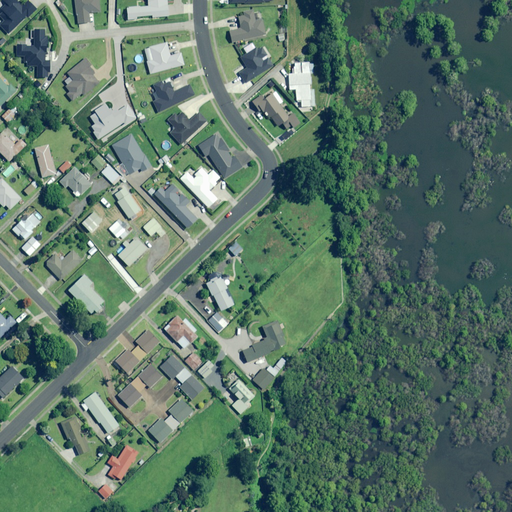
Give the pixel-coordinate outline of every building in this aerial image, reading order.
[(18,0),(3,0),(0,4),(2,6),(0,8),(0,17),(3,21),(0,24),(0,25),(8,34),(36,8),(28,1),(22,7),(17,1),(18,0)] [(74,0),(77,24),(90,23),(89,14),(101,12),(99,0),(74,0)] [(116,0),(108,0),(108,29),(116,29),(116,0)] [(147,0),(148,6),(126,8),(127,20),(137,19),(136,17),(152,15),(152,17),(167,16),(166,0),(147,0)] [(255,21),(253,10),(243,12),(244,16),(238,17),(241,29),(229,31),(232,43),(266,36),(262,19),(255,21)] [(49,78),(49,67),(50,60),(45,60),(46,49),(48,49),(48,37),(46,37),(47,30),(33,29),(33,45),(16,44),(16,57),(24,57),(24,67),(37,67),(36,82),(47,82),(47,78),(49,78)] [(170,56),(166,43),(149,47),(152,60),(147,62),(150,74),(184,65),(181,53),(170,56)] [(269,58),(272,57),(265,47),(263,48),(262,47),(257,50),(256,48),(240,58),(247,68),(237,74),(243,85),(274,65),(269,58)] [(91,65),(85,58),(67,73),(73,80),(65,87),(70,92),(67,94),(72,101),(82,93),(84,96),(99,83),(93,75),(95,73),(90,67),(91,65)] [(310,107),(310,63),(294,63),(294,74),(289,74),(289,90),(296,90),(296,100),(301,100),(302,107),(310,107)] [(8,86),(0,78),(0,106),(16,91),(10,84),(8,86)] [(164,85),(162,81),(153,86),(160,99),(153,102),(158,113),(194,95),(189,85),(174,92),(169,82),(164,85)] [(287,113),(272,93),(264,99),(261,94),(251,101),(259,112),(262,110),(268,119),(270,117),(277,127),(282,123),(287,129),(292,126),(294,130),(301,125),(290,111),(287,113)] [(18,113),(12,106),(2,116),(8,123),(18,113)] [(207,121),(199,112),(189,120),(182,113),(178,117),(175,114),(168,120),(175,128),(170,133),(180,145),(207,121)] [(15,145),(3,133),(0,135),(0,152),(9,162),(26,145),(21,139),(15,145)] [(229,151),(217,133),(198,145),(206,157),(208,155),(225,180),(242,168),(235,156),(232,158),(228,152),(229,151)] [(151,166),(131,134),(112,146),(129,175),(140,168),(142,172),(151,166)] [(56,174),(48,145),(35,149),(42,178),(56,174)] [(105,163),(98,155),(91,162),(98,170),(105,163)] [(167,155),(162,159),(166,163),(171,159),(167,155)] [(71,166),(67,161),(59,169),(63,174),(71,166)] [(121,178),(109,166),(102,173),(114,185),(121,178)] [(91,185),(75,167),(59,182),(65,188),(68,186),(79,197),(91,185)] [(217,199),(209,191),(217,183),(216,182),(220,178),(213,171),(208,175),(201,168),(194,174),(196,176),(194,179),(187,172),(180,179),(209,208),(217,199)] [(21,199),(2,178),(0,180),(0,203),(3,207),(6,205),(10,210),(21,199)] [(40,185),(35,181),(24,191),(28,196),(40,185)] [(189,202),(172,184),(164,192),(160,188),(154,194),(187,229),(197,219),(185,206),(189,202)] [(141,210),(125,188),(115,195),(119,201),(117,202),(129,219),(141,210)] [(52,201),(46,195),(43,198),(49,204),(52,201)] [(40,222),(32,215),(24,223),(21,220),(12,230),(18,236),(20,234),(25,240),(32,232),(31,231),(40,222)] [(166,233),(154,218),(143,227),(151,236),(156,232),(161,237),(166,233)] [(123,223),(119,219),(109,229),(117,238),(120,236),(123,239),(128,234),(120,226),(123,223)] [(41,245),(33,237),(29,242),(37,249),(41,245)] [(147,249),(136,238),(118,256),(129,267),(147,249)] [(249,249),(240,239),(229,248),(235,256),(243,249),(246,252),(249,249)] [(82,260),(73,250),(62,261),(56,254),(45,264),(60,280),(82,260)] [(217,278),(213,271),(208,274),(211,281),(206,284),(212,296),(213,295),(221,311),(234,304),(230,296),(231,295),(221,276),(217,278)] [(93,283),(85,275),(68,291),(93,317),(104,306),(87,289),(93,283)] [(227,324),(217,313),(208,321),(218,332),(227,324)] [(6,320),(0,314),(0,338),(10,329),(17,323),(10,316),(6,320)] [(182,322),(176,316),(164,329),(184,349),(197,336),(194,333),(196,330),(185,319),(182,322)] [(263,328),(266,337),(263,338),(264,340),(252,345),(253,347),(242,351),(247,362),(288,344),(278,322),(263,328)] [(160,342),(148,330),(135,342),(139,345),(131,353),(127,349),(115,361),(127,374),(140,362),(160,342)] [(202,361),(192,353),(185,362),(194,370),(202,361)] [(204,388),(172,355),(160,367),(172,380),(176,377),(183,384),(179,387),(192,400),(204,388)] [(287,362),(282,358),(270,373),(275,377),(287,362)] [(141,395),(139,393),(146,386),(150,389),(163,376),(152,364),(118,395),(129,407),(141,395)] [(24,379),(12,366),(0,377),(0,395),(3,399),(24,379)] [(274,378),(263,368),(253,380),(264,390),(274,378)] [(255,397),(239,380),(229,389),(239,399),(232,406),(240,414),(251,404),(249,402),(255,397)] [(119,426),(95,392),(83,401),(84,403),(81,405),(85,411),(89,408),(99,423),(100,422),(108,433),(119,426)] [(193,411),(181,399),(168,411),(172,415),(164,422),(161,418),(148,431),(160,443),(193,411)] [(79,426),(75,416),(60,423),(68,439),(69,438),(73,446),(74,446),(79,456),(91,450),(79,426)] [(139,453),(127,445),(118,459),(112,456),(107,463),(113,467),(108,475),(116,480),(117,478),(120,481),(139,453)] [(112,492),(106,485),(98,491),(105,499),(112,492)]
